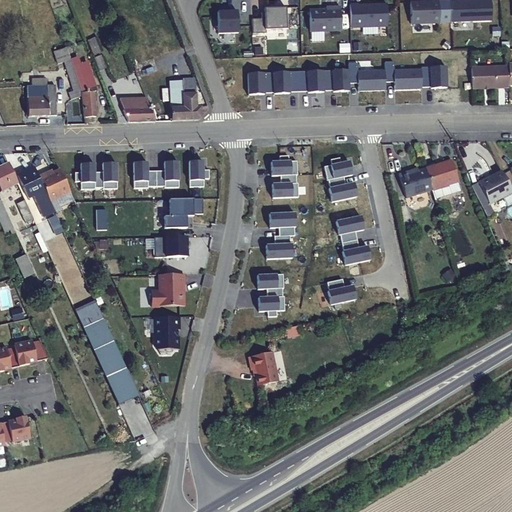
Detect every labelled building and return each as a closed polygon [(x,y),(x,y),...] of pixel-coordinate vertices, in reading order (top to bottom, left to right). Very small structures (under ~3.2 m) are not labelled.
[(450,1),(450,21),(491,20),(491,0),(475,1),(473,2),(469,3),(467,1),(450,1)] [(411,24),(440,23),(439,1),(430,1),(430,3),(424,3),(423,2),(410,2),(411,24)] [(350,28),(387,27),(386,5),(358,6),(358,5),(349,5),(350,28)] [(251,18),(251,33),(265,33),(265,29),(286,29),(285,7),(263,8),(263,12),(260,12),(260,18),(251,18)] [(310,32),(341,31),(341,7),(326,8),(326,10),(309,11),(310,32)] [(237,32),(237,11),(217,11),(217,33),(237,32)] [(80,80),(94,80),(86,58),(79,60),(77,55),(71,57),(80,80)] [(95,58),(98,69),(104,68),(100,56),(95,58)] [(71,57),(64,60),(75,85),(82,85),(80,80),(71,57)] [(509,86),(508,65),(470,66),(471,88),(509,86)] [(200,116),(200,113),(200,107),(195,107),(195,95),(191,94),(191,85),(189,85),(188,75),(181,75),(182,82),(169,83),(171,121),(198,120),(199,120),(200,118),(200,116)] [(84,92),(95,92),(99,92),(94,80),(80,80),(82,85),(84,90),(84,92)] [(84,90),(82,85),(75,85),(76,88),(72,90),(75,96),(85,96),(84,92),(84,90)] [(27,117),(56,116),(55,86),(27,86),(27,117)] [(96,116),(95,92),(84,92),(85,96),(85,98),(86,116),(96,116)] [(128,122),(154,121),(145,98),(119,100),(128,122)] [(422,171),(428,193),(430,201),(447,196),(445,188),(456,185),(449,163),(422,171)] [(16,185),(7,164),(0,166),(0,185),(3,191),(16,185)] [(41,216),(53,211),(50,205),(49,201),(45,194),(37,176),(33,167),(16,175),(27,198),(32,195),(41,216)] [(69,192),(59,169),(48,174),(46,172),(37,176),(45,194),(49,201),(69,192)] [(428,193),(422,171),(406,176),(405,174),(394,177),(401,201),(428,193)] [(498,199),(499,200),(509,195),(497,173),(487,178),(487,180),(475,186),(484,205),(498,199)] [(53,211),(55,214),(62,211),(60,207),(74,201),(69,192),(49,201),(50,205),(53,211)] [(203,214),(202,199),(169,200),(169,216),(164,217),(164,229),(186,228),(186,215),(193,214),(203,214)] [(0,200),(0,222),(5,233),(14,228),(1,200),(0,200)] [(24,201),(15,204),(25,224),(33,220),(24,201)] [(496,230),(485,223),(482,224),(486,233),(496,233),(496,230)] [(14,228),(5,233),(7,237),(16,233),(14,228)] [(433,243),(442,242),(440,233),(432,234),(433,243)] [(186,245),(186,237),(165,238),(165,258),(186,257),(186,249),(185,249),(185,245),(186,245)] [(16,260),(24,279),(35,275),(26,256),(16,260)] [(185,275),(159,275),(159,292),(151,292),(151,307),(185,306),(185,291),(184,291),(183,285),(185,285),(185,275)] [(105,326),(102,318),(82,327),(86,335),(105,326)] [(178,318),(152,318),(153,346),(159,354),(169,354),(173,350),(177,349),(177,337),(176,337),(176,330),(178,330),(178,318)] [(137,396),(105,326),(86,335),(118,405),(137,396)] [(287,338),(299,335),(297,326),(284,328),(287,338)] [(0,372),(3,372),(3,370),(18,367),(29,365),(28,363),(48,359),(40,341),(32,343),(32,341),(14,345),(14,348),(7,350),(6,348),(0,349),(0,372)] [(275,381),(269,352),(245,357),(248,371),(251,370),(255,386),(275,381)] [(0,446),(4,446),(4,443),(11,441),(12,443),(30,439),(25,417),(15,419),(15,421),(0,423),(0,446)] [(146,432),(133,435),(134,441),(148,438),(146,432)]
